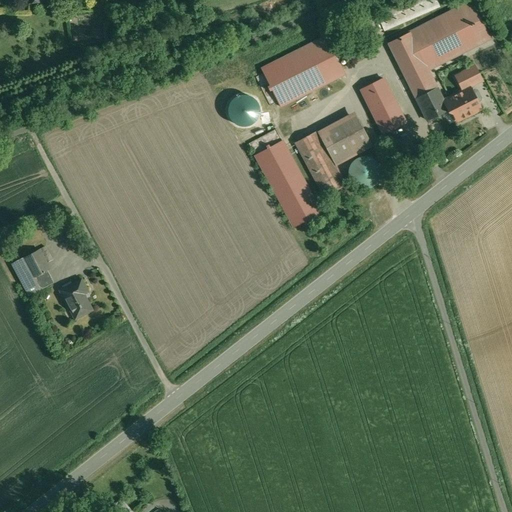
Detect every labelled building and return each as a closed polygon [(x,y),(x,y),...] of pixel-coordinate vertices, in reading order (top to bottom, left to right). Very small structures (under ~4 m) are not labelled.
[(436,0),(407,0),(377,13),(383,28),(439,4),(436,0)] [(472,1),(388,43),(427,120),(448,110),(444,101),(428,70),(491,38),(472,1)] [(323,34),(258,66),(277,107),(344,76),(323,34)] [(475,66),(463,72),(465,77),(465,78),(470,87),(482,80),(475,66)] [(465,78),(458,81),(462,90),(455,94),(455,95),(444,101),(448,110),(449,111),(453,113),(457,120),(466,116),(468,117),(477,112),(478,110),(481,109),(477,101),(479,100),(480,98),(477,91),(475,91),(472,92),(470,87),(465,78)] [(382,79),(359,90),(371,112),(376,110),(387,132),(404,123),(382,79)] [(357,119),(321,138),(335,165),(372,145),(357,119)] [(317,132),(296,143),(324,197),(346,185),(335,165),(321,138),(317,132)] [(322,212),(283,140),(253,156),(293,228),(322,212)] [(351,163),(348,168),(348,173),(349,179),(351,183),(355,187),(360,189),(366,190),(371,188),(376,185),(379,181),(381,176),(381,170),(379,165),(375,161),(371,158),(365,156),(360,157),(355,159),(351,163)] [(53,210),(38,217),(43,227),(57,220),(53,210)] [(39,249),(13,263),(30,295),(53,283),(46,271),(50,269),(47,263),(53,260),(46,246),(39,249)] [(81,279),(61,291),(76,319),(92,310),(83,294),(88,292),(81,279)] [(131,511),(121,500),(110,509),(113,511),(131,511)]
